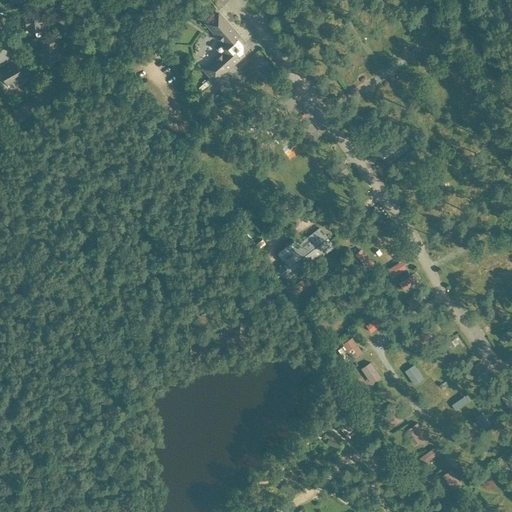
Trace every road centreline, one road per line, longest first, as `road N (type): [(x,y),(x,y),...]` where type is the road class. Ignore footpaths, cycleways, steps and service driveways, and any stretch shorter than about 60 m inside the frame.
road 1 (unclassified): [(0,134),(176,0)]
road 2 (unknown): [(147,62),(170,88),(186,90),(261,34)]
road 3 (unclassified): [(511,108),(478,60),(456,0)]
road 4 (unknown): [(438,296),(511,392)]
